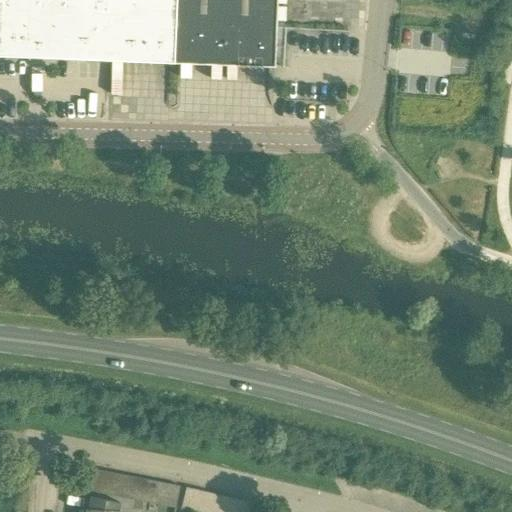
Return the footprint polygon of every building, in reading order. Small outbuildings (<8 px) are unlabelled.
[(266,0),(0,0),(0,55),(263,66),(266,0)] [(98,493),(102,471),(91,469),(87,491),(98,493)] [(113,473),(102,471),(98,493),(109,495),(113,473)] [(113,473),(109,495),(120,497),(124,475),(113,473)] [(135,478),(124,475),(120,497),(130,499),(135,478)] [(146,480),(135,478),(130,499),(141,501),(146,480)] [(146,480),(141,501),(152,504),(156,482),(146,480)] [(167,484),(156,482),(152,504),(163,506),(167,484)] [(179,486),(167,484),(163,506),(175,508),(179,486)] [(192,511),(197,490),(186,488),(180,509),(192,511)] [(197,490),(192,511),(203,511),(208,493),(197,490)] [(208,493),(203,511),(214,511),(219,495),(208,493)] [(226,511),(230,498),(219,495),(214,511),(226,511)] [(118,511),(119,511),(117,511),(119,503),(91,497),(89,510),(82,510),(82,511),(118,511)] [(230,498),(226,511),(237,511),(240,500),(230,498)] [(240,500),(237,511),(248,511),(251,503),(240,500)] [(261,511),(262,506),(251,503),(248,511),(261,511)]
